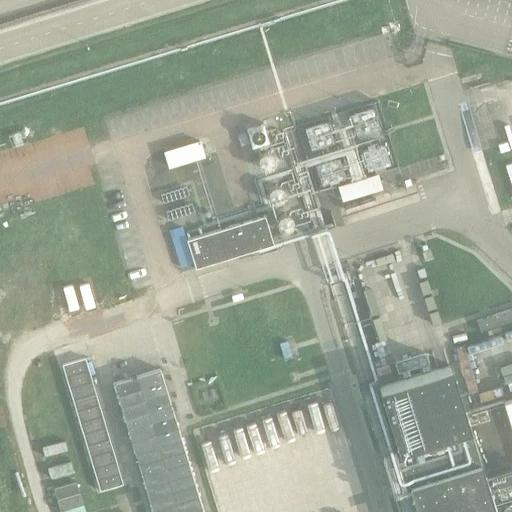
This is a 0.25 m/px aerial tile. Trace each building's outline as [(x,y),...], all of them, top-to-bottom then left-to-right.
[(198,141),(164,152),(169,167),(203,157),(198,141)] [(186,240),(195,269),(273,245),(264,216),(186,240)] [(511,308),(477,318),(480,329),(511,319),(511,308)] [(85,358),(62,365),(98,487),(121,480),(85,358)] [(464,412),(450,365),(377,388),(415,511),(494,511),(484,478),(511,469),(511,423),(505,400),(464,412)] [(160,370),(114,383),(135,452),(180,439),(160,370)] [(202,511),(180,439),(135,452),(153,511),(202,511)]
